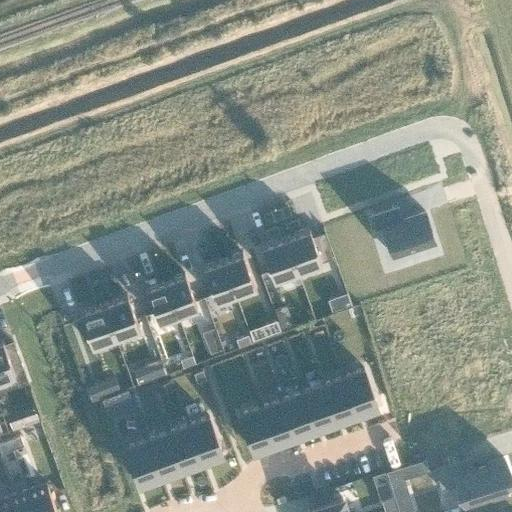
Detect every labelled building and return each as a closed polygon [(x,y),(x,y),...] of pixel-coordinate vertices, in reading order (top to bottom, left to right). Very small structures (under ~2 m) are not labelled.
[(393,204),(369,212),(374,227),(382,224),(392,254),(434,241),(424,210),(397,218),(393,204)] [(308,227),(284,235),(296,269),(320,260),(311,236),(308,227)] [(323,232),(311,236),(320,260),(331,256),(323,232)] [(284,235),(260,244),(273,278),(296,269),(284,235)] [(241,251),(222,258),(234,292),(254,285),(241,251)] [(222,258),(202,265),(215,299),(234,292),(222,258)] [(184,272),(164,279),(177,312),(196,305),(184,272)] [(164,279),(145,286),(157,320),(177,312),(164,279)] [(126,292),(102,301),(114,335),(138,326),(126,292)] [(456,292),(418,303),(425,325),(462,313),(456,292)] [(102,301),(78,310),(91,344),(114,335),(102,301)] [(285,303),(274,307),(280,326),(292,322),(285,303)] [(462,313),(425,325),(432,346),(469,334),(462,313)] [(275,319),(264,323),(268,332),(279,328),(275,319)] [(249,332),(238,336),(240,344),(252,340),(249,332)] [(216,337),(206,341),(210,351),(220,347),(216,337)] [(1,338),(0,338),(0,376),(14,372),(19,384),(28,380),(13,339),(3,342),(1,338)] [(192,353),(180,357),(183,365),(194,361),(192,353)] [(159,358),(147,363),(152,375),(164,370),(159,358)] [(359,368),(342,374),(355,411),(377,403),(363,366),(359,368)] [(481,371),(444,383),(450,404),(488,393),(481,371)] [(342,374),(321,381),(335,418),(355,411),(342,374)] [(99,380),(87,385),(91,397),(104,392),(99,380)] [(321,381),(301,389),(314,426),(335,418),(321,381)] [(301,389),(280,396),(294,433),(314,426),(301,389)] [(488,393),(450,404),(457,425),(494,414),(488,393)] [(280,396),(260,404),(273,441),(294,433),(280,396)] [(260,404),(238,412),(252,449),(273,441),(260,404)] [(20,406),(6,411),(11,425),(26,420),(20,406)] [(208,414),(187,422),(200,459),(221,451),(208,414)] [(187,422),(166,429),(179,466),(200,459),(187,422)] [(166,429),(145,437),(159,474),(179,466),(166,429)] [(19,433),(8,437),(11,447),(23,443),(19,433)] [(8,437),(0,440),(0,450),(0,451),(11,447),(8,437)] [(145,437),(124,445),(138,482),(159,474),(145,437)] [(468,455),(433,466),(440,488),(458,482),(466,505),(511,489),(511,485),(503,456),(472,465),(468,455)] [(424,458),(386,470),(392,490),(405,485),(402,476),(427,468),(424,458)] [(57,511),(46,480),(26,487),(35,511),(57,511)] [(35,511),(26,487),(8,494),(14,511),(35,511)] [(14,511),(8,494),(0,496),(0,511),(14,511)] [(391,495),(380,498),(384,508),(395,504),(391,495)] [(346,511),(341,496),(306,507),(307,511),(346,511)]
